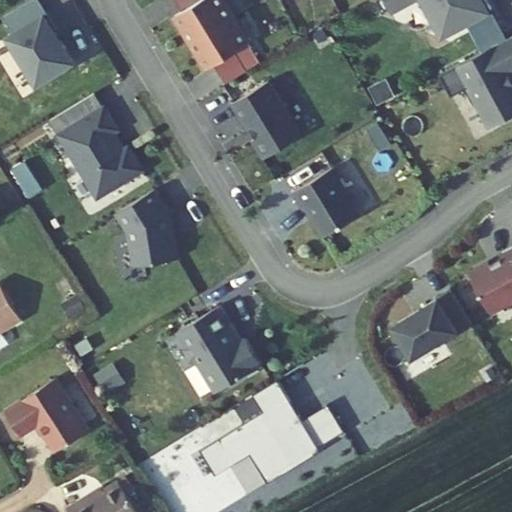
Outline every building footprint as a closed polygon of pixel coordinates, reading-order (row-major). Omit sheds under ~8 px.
[(199,0),(204,9),(198,13),(230,66),(239,60),(251,79),(272,67),(259,47),(271,40),(247,0),(199,0)] [(418,0),(423,7),(434,0),(454,0),(473,31),(511,9),(511,6),(508,0),(418,0)] [(80,27),(70,11),(31,35),(60,82),(95,60),(76,29),(80,27)] [(473,95),(491,85),(511,123),(511,45),(461,73),(473,95)] [(292,74),(250,99),(268,131),(276,126),(281,135),(276,139),(287,158),(328,134),(292,74)] [(125,107),(117,94),(75,120),(120,194),(165,167),(151,145),(145,149),(141,142),(143,140),(138,132),(142,129),(127,105),(125,107)] [(379,213),(354,170),(318,191),(326,206),(332,203),(336,210),(335,215),(345,233),(379,213)] [(177,188),(139,211),(151,230),(156,263),(198,256),(195,216),(177,188)] [(511,261),(511,260),(492,271),(511,307),(511,261)] [(482,328),(463,297),(417,324),(436,356),(482,328)] [(265,339),(257,343),(249,330),(254,329),(241,306),(199,330),(207,344),(205,349),(212,362),(217,363),(236,392),(281,363),(265,339)] [(142,382),(132,367),(115,378),(125,393),(142,382)] [(306,404),(312,400),(299,378),(275,392),(287,412),(242,439),(253,457),(273,445),(291,475),(366,430),(349,403),(323,418),(320,413),(314,417),(306,404)] [(57,382),(12,411),(29,437),(44,427),(61,453),(91,434),(57,382)] [(97,499),(75,511),(138,511),(123,488),(100,502),(97,499)]
